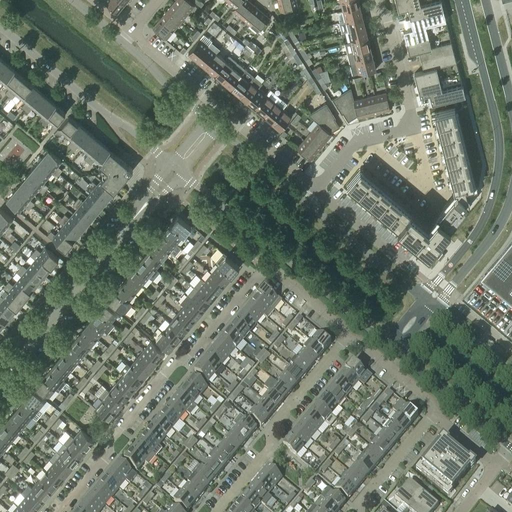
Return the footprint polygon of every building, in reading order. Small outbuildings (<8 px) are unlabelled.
[(124,3),(119,0),(101,0),(116,12),(124,3)] [(194,6),(187,0),(175,0),(173,3),(187,14),(194,6)] [(232,11),(241,0),(227,0),(227,1),(234,7),(232,11)] [(240,18),(252,4),(247,0),(241,0),(232,11),(240,18)] [(297,7),(295,0),(278,0),(277,0),(280,12),(297,7)] [(359,6),(357,0),(339,0),(342,10),(359,6)] [(443,10),(440,0),(420,5),(418,0),(395,0),(398,11),(410,8),(411,12),(408,13),(410,19),(443,10)] [(187,14),(173,3),(166,11),(180,22),(187,14)] [(249,25),(261,11),(252,4),(240,18),(249,25)] [(340,23),(362,17),(359,6),(342,10),(342,11),(337,12),(340,23)] [(428,37),(425,26),(446,21),(443,10),(410,19),(411,25),(414,24),(415,28),(403,31),(406,42),(428,37)] [(180,22),(166,11),(159,19),(173,31),(180,22)] [(258,32),(269,18),(261,11),(249,25),(258,32)] [(347,32),(365,27),(362,17),(340,23),(342,33),(347,32)] [(173,31),(159,19),(152,28),(166,40),(173,31)] [(367,38),(365,27),(347,32),(350,42),(367,38)] [(197,60),(208,46),(212,42),(203,34),(188,53),(197,60)] [(454,53),(451,43),(431,48),(428,37),(406,42),(409,54),(421,51),(422,55),(419,55),(421,61),(454,53)] [(370,48),(367,38),(350,42),(353,53),(370,48)] [(205,67),(216,53),(208,46),(197,60),(205,67)] [(349,64),(373,58),(370,48),(353,53),(347,54),(349,64)] [(213,74),(225,60),(216,53),(205,67),(213,74)] [(439,79),(436,68),(456,63),(454,53),(421,61),(422,68),(425,67),(426,70),(414,73),(417,85),(439,79)] [(221,81),(237,62),(228,55),(225,60),(213,74),(221,81)] [(375,70),(373,58),(349,64),(352,76),(375,70)] [(230,88),(245,69),(237,62),(221,81),(230,88)] [(0,81),(4,84),(15,71),(6,64),(0,71),(0,81)] [(238,94),(253,76),(245,69),(230,88),(238,94)] [(4,84),(9,89),(5,93),(8,96),(23,78),(15,71),(4,84)] [(246,102),(258,88),(262,83),(253,76),(238,94),(246,102)] [(20,98),(31,85),(23,78),(8,96),(11,99),(15,94),(20,98)] [(442,91),(439,80),(439,79),(417,85),(420,97),(431,94),(432,97),(430,98),(432,104),(465,96),(462,85),(442,91)] [(25,110),(40,92),(31,85),(20,98),(25,102),(21,107),(25,110)] [(255,108),(266,95),(258,88),(246,102),(255,108)] [(358,118),(350,88),(332,99),(338,109),(339,108),(348,122),(357,116),(357,118),(358,118)] [(368,115),(364,98),(354,101),(350,88),(358,118),(368,115)] [(263,115),(278,97),(270,90),(266,95),(255,108),(263,115)] [(37,112),(48,99),(40,92),(25,110),(28,113),(32,108),(37,112)] [(390,110),(385,93),(375,95),(379,112),(390,110)] [(379,112),(375,95),(364,98),(368,115),(379,112)] [(271,122),(287,104),(278,97),(263,115),(271,122)] [(41,124),(56,106),(48,99),(37,112),(42,116),(38,121),(41,124)] [(339,127),(331,114),(332,113),(326,103),(325,104),(308,115),(308,114),(308,115),(331,134),(332,134),(330,133),(339,127),(339,128),(339,127)] [(280,130),(291,116),(283,109),(287,104),(271,122),(280,130)] [(54,126),(64,114),(65,113),(56,106),(41,124),(45,126),(48,122),(54,126)] [(360,169),(347,185),(429,253),(467,207),(466,206),(469,202),(466,188),(474,185),(455,107),(435,112),(448,164),(454,190),(455,190),(455,192),(453,195),(454,196),(429,226),(404,205),(360,169)] [(331,134),(308,115),(318,123),(311,132),(324,143),(331,134)] [(66,137),(77,123),(68,116),(53,134),(57,137),(61,132),(66,137)] [(71,148),(86,130),(77,123),(66,137),(71,141),(67,145),(71,148)] [(83,150),(94,137),(86,130),(71,148),(74,151),(78,146),(83,150)] [(324,143),(311,132),(304,140),(317,151),(324,143)] [(87,162),(102,144),(94,137),(83,150),(88,154),(84,159),(87,162)] [(317,151),(304,140),(296,148),(310,160),(317,151)] [(99,164),(110,151),(102,144),(87,162),(90,165),(94,160),(99,164)] [(57,166),(62,161),(48,150),(41,159),(59,174),(62,170),(57,166)] [(114,191),(132,169),(110,151),(99,164),(107,171),(106,172),(107,172),(101,180),(114,191)] [(59,174),(41,159),(34,167),(47,178),(52,173),(56,177),(59,174)] [(47,178),(34,167),(27,175),(45,190),(48,187),(43,183),(47,178)] [(45,190),(27,175),(20,183),(34,194),(38,190),(42,194),(45,190)] [(114,191),(101,180),(97,185),(92,181),(89,185),(107,200),(114,191)] [(34,194),(20,183),(13,192),(31,207),(34,203),(30,200),(34,194)] [(107,200),(89,185),(86,188),(91,192),(87,197),(100,208),(107,200)] [(31,207),(13,192),(6,201),(19,212),(24,206),(29,210),(31,207)] [(100,208),(87,197),(83,202),(78,198),(75,201),(93,216),(100,208)] [(86,225),(93,216),(75,201),(72,205),(77,208),(73,213),(86,225)] [(12,220),(0,209),(0,224),(10,233),(13,229),(8,225),(12,220)] [(79,233),(86,225),(73,213),(69,218),(64,214),(61,218),(79,233)] [(183,236),(191,227),(177,216),(170,224),(183,236)] [(73,241),(79,233),(61,218),(59,221),(63,225),(59,230),(73,241)] [(10,233),(0,224),(0,234),(2,232),(7,236),(10,233)] [(183,236),(170,224),(163,233),(176,244),(183,236)] [(65,250),(73,241),(59,230),(55,235),(50,231),(47,235),(65,250)] [(176,244),(163,233),(156,241),(170,252),(176,244)] [(170,252),(156,241),(149,249),(163,260),(170,252)] [(511,242),(481,279),(511,304),(511,242)] [(58,258),(45,247),(40,252),(36,249),(33,252),(51,267),(58,258)] [(163,260),(149,249),(142,258),(156,269),(163,260)] [(51,267),(33,252),(30,255),(35,259),(31,264),(44,275),(51,267)] [(239,267),(226,256),(227,255),(222,252),(214,261),(218,265),(231,276),(239,267)] [(156,269),(142,258),(135,266),(149,277),(156,269)] [(44,275),(31,264),(27,269),(22,265),(19,268),(37,283),(44,275)] [(224,284),(231,276),(218,265),(211,273),(224,284)] [(149,277),(135,266),(128,274),(142,285),(149,277)] [(37,283),(19,268),(16,272),(21,276),(17,281),(30,292),(37,283)] [(224,284),(211,273),(204,281),(218,292),(224,284)] [(142,285),(128,274),(121,283),(135,294),(142,285)] [(23,300),(30,292),(17,281),(13,286),(8,282),(5,285),(23,300)] [(218,292),(204,281),(197,290),(211,301),(218,292)] [(135,294),(121,283),(114,291),(128,302),(135,294)] [(0,291),(0,294),(16,308),(23,300),(5,285),(0,291)] [(277,299),(264,288),(257,297),(274,311),(282,302),(278,298),(277,299)] [(204,309),(211,301),(197,290),(190,298),(204,309)] [(132,305),(128,302),(114,291),(107,299),(124,314),(132,305)] [(16,308),(0,294),(0,308),(9,317),(16,308)] [(274,311),(257,297),(250,305),(267,320),(274,311)] [(197,317),(204,309),(190,298),(183,306),(197,317)] [(118,313),(105,302),(98,311),(111,322),(118,313)] [(267,320),(250,305),(243,313),(256,324),(263,316),(267,320)] [(197,317),(183,306),(176,314),(190,326),(197,317)] [(9,317),(0,308),(0,322),(2,325),(9,317)] [(111,322),(98,311),(91,319),(104,331),(104,330),(107,333),(114,325),(111,322)] [(256,324),(243,313),(236,322),(249,333),(256,324)] [(183,334),(190,326),(176,314),(170,323),(183,334)] [(104,331),(91,319),(84,328),(97,339),(104,331)] [(249,333),(236,322),(229,330),(242,341),(249,333)] [(176,342),(183,334),(170,323),(163,331),(176,342)] [(97,339),(84,328),(77,336),(90,347),(97,339)] [(242,341),(229,330),(222,338),(235,349),(242,341)] [(169,351),(176,342),(163,331),(155,340),(169,351)] [(331,344),(318,333),(317,333),(310,342),(323,353),(331,344)] [(90,347),(77,336),(70,344),(83,355),(90,347)] [(235,349),(222,338),(215,346),(229,357),(235,349)] [(165,352),(151,341),(144,350),(157,361),(165,352)] [(323,353),(310,342),(303,350),(316,361),(323,353)] [(83,355),(70,344),(63,352),(76,364),(83,355)] [(229,357),(215,346),(208,355),(222,366),(229,357)] [(157,361),(144,350),(137,358),(150,369),(157,361)] [(316,361),(303,350),(296,358),(309,369),(316,361)] [(76,364),(63,352),(56,361),(69,372),(76,364)] [(222,366),(208,355),(201,363),(215,374),(222,366)] [(143,377),(150,369),(137,358),(130,366),(143,377)] [(309,369),(296,358),(289,366),(302,378),(309,369)] [(69,372),(56,361),(49,369),(63,380),(69,372)] [(247,373),(254,365),(251,362),(244,371),(247,373)] [(366,373),(352,362),(345,371),(359,382),(366,373)] [(143,377),(130,366),(126,363),(119,371),(137,386),(143,377)] [(215,374),(201,363),(194,372),(207,383),(215,374)] [(302,378),(289,366),(282,375),(296,386),(302,378)] [(63,380),(49,369),(42,377),(56,389),(63,380)] [(137,386),(119,371),(123,374),(116,383),(129,394),(137,386)] [(352,390),(359,382),(345,371),(338,379),(352,390)] [(289,394),(296,386),(282,375),(275,383),(289,394)] [(207,387),(194,376),(186,385),(200,396),(207,387)] [(56,389),(42,377),(35,386),(48,397),(56,389)] [(345,399),(352,390),(338,379),(331,388),(345,399)] [(129,394),(116,383),(109,391),(123,402),(129,394)] [(289,394),(275,383),(268,391),(282,402),(289,394)] [(200,396),(186,385),(179,393),(193,404),(200,396)] [(123,402),(109,391),(105,388),(98,396),(102,399),(116,410),(123,402)] [(345,399),(331,388),(324,396),(338,407),(345,399)] [(46,400),(33,389),(25,397),(39,409),(46,400)] [(282,402),(268,391),(262,399),(275,410),(282,402)] [(193,404),(179,393),(172,402),(186,413),(193,404)] [(338,407),(324,396),(317,404),(331,415),(338,407)] [(39,409),(25,397),(19,406),(32,417),(39,409)] [(116,410),(102,399),(95,408),(108,419),(116,410)] [(275,410),(262,399),(255,408),(268,419),(275,410)] [(417,416),(404,405),(405,404),(400,400),(392,410),(397,414),(410,425),(417,416)] [(179,421),(186,413),(172,402),(166,410),(179,421)] [(364,414),(371,406),(365,402),(359,409),(361,411),(360,411),(364,414)] [(324,423),(331,415),(317,404),(311,412),(324,423)] [(32,417),(19,406),(11,414),(25,425),(32,417)] [(268,419),(255,408),(247,416),(261,428),(268,419)] [(172,429),(179,421),(166,410),(158,418),(172,429)] [(324,423),(311,412),(304,421),(317,432),(324,423)] [(25,425),(11,414),(5,422),(18,434),(25,425)] [(410,425),(397,414),(390,422),(403,433),(410,425)] [(172,429),(158,418),(152,426),(165,437),(172,429)] [(249,438),(256,429),(243,418),(236,426),(249,438)] [(310,440),(317,432),(304,421),(297,429),(310,440)] [(18,434),(5,422),(0,427),(0,432),(11,442),(18,434)] [(396,442),(403,433),(390,422),(383,430),(396,442)] [(165,437),(152,426),(145,435),(158,446),(165,437)] [(249,438),(236,426),(229,435),(242,446),(249,438)] [(87,449),(94,440),(81,429),(73,438),(87,449)] [(303,448),(310,440),(297,429),(290,437),(303,448)] [(389,450),(396,442),(383,430),(376,439),(389,450)] [(11,442),(0,432),(0,446),(4,450),(11,442)] [(87,449),(73,438),(70,434),(63,443),(67,446),(80,457),(87,449)] [(162,449),(158,446),(145,435),(138,443),(155,457),(162,449)] [(242,446),(229,435),(222,443),(235,454),(242,446)] [(296,457),(303,448),(290,437),(283,446),(296,457)] [(420,466),(416,470),(421,475),(422,473),(444,491),(443,493),(448,497),(452,492),(450,491),(469,468),(471,469),(475,464),(470,460),(469,461),(447,443),(448,442),(443,438),(439,443),(440,444),(421,467),(420,466)] [(383,458),(389,450),(376,439),(369,447),(383,458)] [(155,457),(138,443),(131,451),(144,462),(148,466),(155,457)] [(235,454),(222,443),(215,451),(228,462),(235,454)] [(80,457),(67,446),(60,454),(73,465),(80,457)] [(375,467),(383,458),(369,447),(362,456),(375,467)] [(144,462),(131,451),(124,460),(137,471),(144,462)] [(228,462),(215,451),(208,459),(221,471),(228,462)] [(66,474),(73,465),(60,454),(53,463),(66,474)] [(368,475),(375,467),(362,456),(355,464),(368,475)] [(221,471),(208,459),(201,468),(215,479),(221,471)] [(133,472),(119,461),(112,470),(125,481),(133,472)] [(66,474),(53,463),(46,471),(59,482),(66,474)] [(362,483),(368,475),(355,464),(348,472),(362,483)] [(282,478),(268,467),(261,475),(275,486),(282,478)] [(215,479),(201,468),(194,476),(207,487),(215,479)] [(125,481),(112,470),(105,478),(119,489),(125,481)] [(59,482),(46,471),(39,479),(52,490),(59,482)] [(355,491),(362,483),(348,472),(341,480),(355,491)] [(275,486),(261,475),(254,484),(268,495),(275,486)] [(201,495),(207,487),(194,476),(187,484),(201,495)] [(119,489),(105,478),(98,486),(112,498),(119,489)] [(45,499),(52,490),(39,479),(32,487),(45,499)] [(347,500),(355,491),(341,480),(334,489),(347,500)] [(424,494),(409,482),(402,490),(416,503),(424,494)] [(194,504),(201,495),(187,484),(180,493),(194,504)] [(268,495),(254,484),(247,492),(261,503),(268,495)] [(112,498),(98,486),(91,495),(105,506),(112,498)] [(38,507),(45,499),(32,487),(25,496),(38,507)] [(345,503),(328,488),(320,497),(338,511),(345,503)] [(416,503),(402,490),(394,499),(406,509),(402,511),(407,511),(409,511),(416,503)] [(261,503),(247,492),(240,500),(254,511),(261,503)] [(186,511),(194,504),(180,493),(173,501),(185,511),(186,511)] [(432,511),(438,506),(424,494),(416,503),(427,511),(432,511)] [(99,511),(105,506),(91,495),(84,503),(94,511),(99,511)] [(26,511),(34,511),(38,507),(25,496),(18,504),(26,511)] [(337,511),(338,511),(320,497),(314,505),(321,511),(337,511)] [(237,511),(253,511),(254,511),(240,500),(233,509),(237,511)] [(78,511),(94,511),(84,503),(77,511),(78,511)] [(409,511),(427,511),(416,503),(409,511)]
